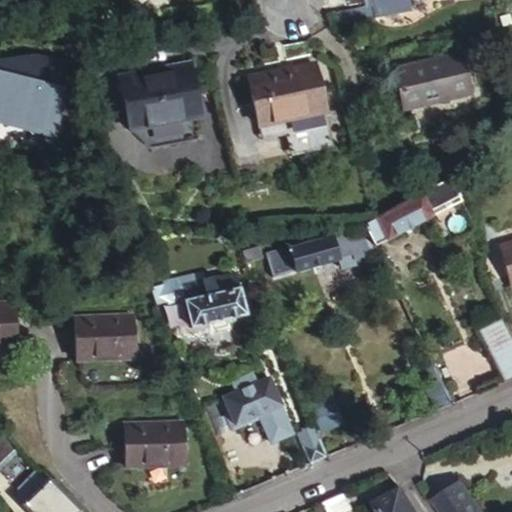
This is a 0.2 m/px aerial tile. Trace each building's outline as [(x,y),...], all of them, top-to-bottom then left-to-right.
[(362,0),(364,6),(370,5),(372,16),(410,9),(408,0),(362,0)] [(27,57),(26,71),(64,73),(65,60),(27,57)] [(460,57),(393,72),(402,113),(469,98),(460,57)] [(320,114),(310,64),(245,76),(254,125),(320,114)] [(156,69),(115,77),(126,132),(196,120),(187,74),(158,80),(156,69)] [(0,124),(64,137),(74,86),(0,72),(0,124)] [(511,145),(473,167),(480,182),(511,164),(511,145)] [(448,180),(360,227),(372,249),(460,205),(448,180)] [(342,233),(259,252),(265,277),(334,261),(348,258),(349,262),(375,256),(372,249),(360,227),(342,233)] [(511,238),(497,241),(507,294),(511,293),(511,238)] [(206,262),(174,275),(191,318),(243,298),(232,272),(212,279),(206,262)] [(160,277),(148,282),(155,298),(167,293),(160,277)] [(9,299),(0,298),(0,342),(10,343),(9,299)] [(129,310),(68,310),(69,355),(130,355),(129,310)] [(511,379),(511,340),(502,318),(477,330),(502,384),(511,379)] [(451,404),(428,359),(413,367),(435,410),(451,404)] [(266,375),(221,394),(225,406),(222,407),(229,426),(248,418),(247,415),(278,403),(266,375)] [(329,402),(309,410),(319,434),(338,425),(329,402)] [(183,422),(123,421),(125,466),(184,465),(183,422)] [(325,455),(313,425),(296,432),(308,463),(325,455)] [(0,426),(0,467),(20,448),(0,426)] [(48,480),(22,505),(28,511),(77,511),(79,511),(48,480)] [(432,501),(439,511),(477,511),(458,482),(432,501)] [(416,511),(399,486),(369,506),(372,511),(416,511)] [(331,496),(320,501),(326,511),(351,511),(341,492),(331,496)]
